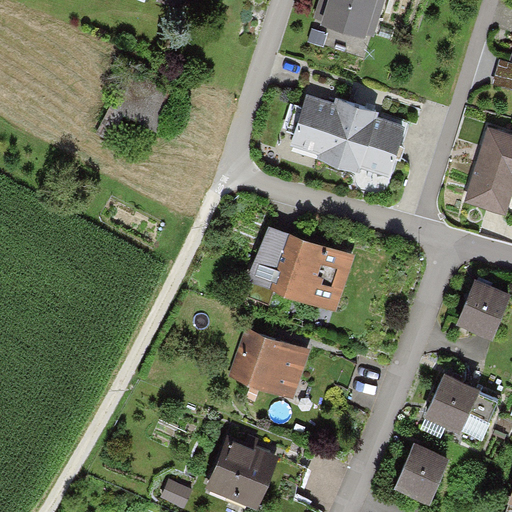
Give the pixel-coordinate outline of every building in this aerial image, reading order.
[(373,0),(325,0),(322,12),(367,23),(373,0)] [(178,84),(122,58),(92,123),(116,133),(127,108),(160,122),(178,84)] [(511,89),(511,64),(500,61),(493,84),(511,89)] [(334,99),(302,90),(290,134),(321,142),(319,150),(357,160),(359,155),(389,163),(404,111),(336,92),(334,99)] [(511,130),(486,124),(468,190),(504,200),(511,171),(511,130)] [(357,255),(269,227),(251,283),(339,311),(357,255)] [(511,290),(478,277),(460,325),(494,337),(511,290)] [(311,348),(245,326),(229,376),(295,397),(311,348)] [(356,363),(335,357),(328,381),(349,387),(356,363)] [(446,373),(423,429),(443,438),(450,426),(483,440),(502,396),(446,373)] [(228,437),(206,489),(257,511),(280,458),(250,446),(228,437)] [(449,454),(416,441),(398,484),(431,498),(449,454)] [(166,494),(186,503),(193,488),(173,479),(166,494)]
